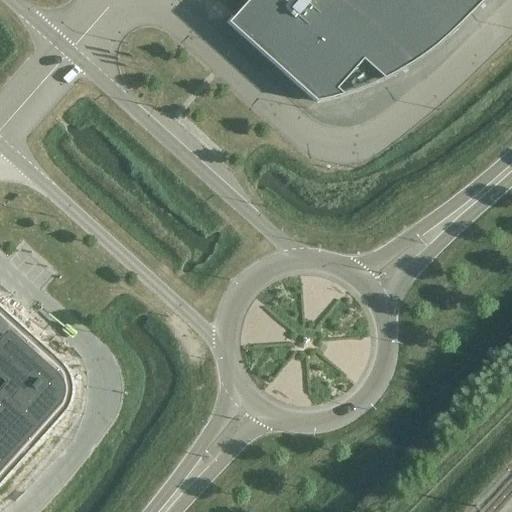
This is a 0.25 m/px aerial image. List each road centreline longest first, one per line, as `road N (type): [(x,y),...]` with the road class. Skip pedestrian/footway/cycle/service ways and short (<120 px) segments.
road 1 (unclassified): [(154,0),(316,142),(343,146),(402,122),(511,26)]
road 2 (tertiary): [(302,259),(70,49)]
road 3 (tertiary): [(0,143),(225,349)]
road 4 (secondary): [(271,415),(337,418),(364,400),(384,370),(383,309)]
road 5 (unclassified): [(13,511),(75,449),(92,414),(95,380)]
road 6 (unclassified): [(95,380),(88,357),(0,270)]
road 7 (secondary): [(302,259),(279,263),(245,287),(225,349)]
road 8 (secondary): [(383,309),(462,209)]
road 9 (secondary): [(462,209),(353,274)]
road 10 (secondary): [(236,386),(175,496)]
road 11 (secondary): [(175,496),(271,415)]
